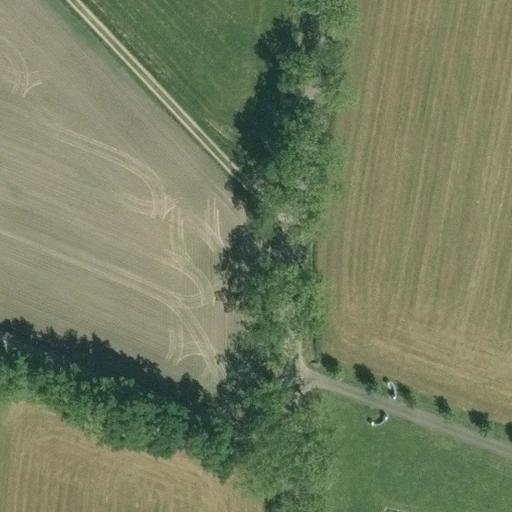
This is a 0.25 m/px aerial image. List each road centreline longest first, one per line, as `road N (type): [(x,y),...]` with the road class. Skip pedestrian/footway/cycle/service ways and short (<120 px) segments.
road 1 (unclassified): [(285,448),(288,239),(329,0)]
road 2 (unclassified): [(285,448),(0,331)]
